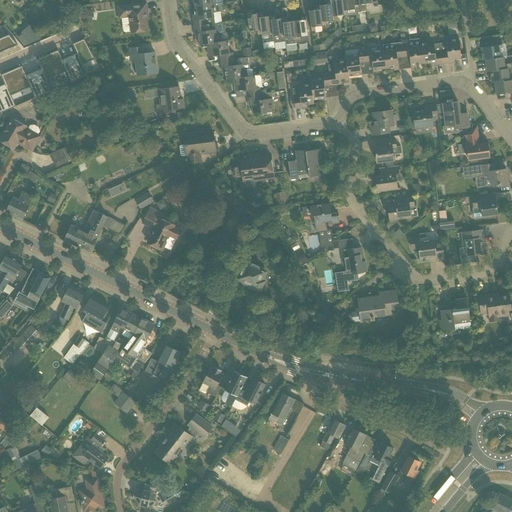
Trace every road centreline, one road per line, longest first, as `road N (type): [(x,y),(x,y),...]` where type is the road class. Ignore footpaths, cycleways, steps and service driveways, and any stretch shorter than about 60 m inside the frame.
road 1 (residential): [(511,225),(486,274),(423,281),(406,275),(352,202),(351,153),(335,128)]
road 2 (residential): [(335,128),(263,135),(245,128),(173,42),(168,0)]
road 3 (secondary): [(219,334),(0,227)]
road 4 (residential): [(511,140),(471,86),(455,84),(358,96),(335,128)]
road 5 (residential): [(128,511),(125,471),(219,334)]
road 6 (secondary): [(342,377),(288,365),(219,334)]
road 7 (residential): [(437,449),(349,402),(339,392),(342,377)]
